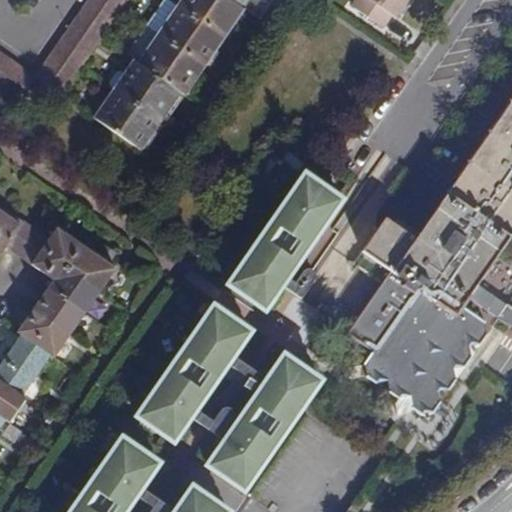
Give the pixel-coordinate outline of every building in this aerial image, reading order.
[(100,38),(120,9),(106,0),(87,0),(74,19),(100,38)] [(106,0),(120,9),(126,0),(106,0)] [(169,0),(163,0),(145,27),(156,34),(176,5),(169,0)] [(230,0),(179,0),(176,5),(224,38),(244,9),(238,5),(230,0)] [(381,28),(390,16),(366,0),(353,0),(349,6),(381,28)] [(394,19),(407,0),(366,0),(390,16),(394,19)] [(176,5),(156,34),(203,67),(224,38),(176,5)] [(80,67),(100,38),(74,19),(54,48),(80,67)] [(145,27),(125,55),(134,61),(137,63),(156,34),(145,27)] [(183,95),(203,67),(156,34),(137,63),(178,92),(183,95)] [(61,95),(80,67),(54,48),(35,75),(34,76),(61,95)] [(0,50),(0,73),(11,58),(0,50)] [(24,67),(11,58),(0,73),(0,90),(4,94),(24,67)] [(134,61),(114,90),(158,121),(178,92),(137,63),(134,61)] [(24,67),(4,94),(16,102),(34,76),(35,75),(24,67)] [(138,149),(158,121),(114,90),(94,118),(138,149)] [(511,97),(475,151),(433,211),(428,217),(406,202),(392,223),(384,218),(353,263),(382,283),(357,319),(352,316),(343,328),(349,332),(347,334),(372,351),(362,365),(364,376),(375,383),(387,379),(387,392),(397,398),(393,404),(396,417),(409,412),(411,408),(421,416),(433,412),(440,402),(437,390),(449,389),(456,379),(453,367),(465,366),(471,357),(468,344),(480,344),(487,334),(484,322),(461,307),(467,298),(472,291),(477,284),(511,234),(511,97)] [(298,174),(281,199),(286,202),(243,264),(238,260),(221,285),(258,311),(276,285),(271,282),(313,222),(317,225),(335,200),(298,174)] [(424,205),(420,211),(428,217),(433,211),(424,205)] [(0,253),(5,246),(20,224),(0,209),(0,253)] [(23,219),(20,224),(5,246),(18,255),(36,228),(23,219)] [(276,285),(317,225),(313,222),(271,282),(276,285)] [(78,242),(57,227),(50,238),(32,264),(53,279),(63,265),(78,242)] [(50,238),(44,234),(36,228),(18,255),(32,264),(50,238)] [(295,297),(302,302),(344,240),(338,236),(295,297)] [(114,267),(78,242),(63,265),(98,289),(114,267)] [(189,262),(193,255),(187,250),(182,257),(189,262)] [(83,311),(98,289),(63,265),(53,279),(48,287),(83,311)] [(161,286),(168,291),(173,284),(166,279),(161,286)] [(511,323),(511,308),(477,284),(467,298),(509,327),(511,323)] [(68,333),(83,311),(48,287),(32,309),(68,333)] [(275,353),(257,377),(264,382),(221,443),(180,415),(223,353),(227,356),(244,331),(207,306),(190,330),(195,334),(152,395),(147,392),(130,416),(167,442),(183,454),(235,489),(250,467),(245,463),(291,397),(296,401),(311,378),(275,353)] [(32,309),(17,332),(21,335),(50,354),(52,356),(68,333),(32,309)] [(21,335),(0,365),(0,380),(22,395),(50,354),(21,335)] [(221,443),(264,382),(257,377),(227,356),(223,353),(180,415),(221,443)] [(0,415),(6,419),(8,421),(25,397),(22,395),(0,380),(0,415)] [(111,511),(131,484),(171,511),(170,511),(218,511),(220,510),(169,474),(152,463),(116,437),(98,462),(103,465),(70,511),(111,511)] [(152,463),(169,474),(183,454),(167,442),(152,463)] [(170,511),(171,511),(131,484),(111,511),(170,511)]
